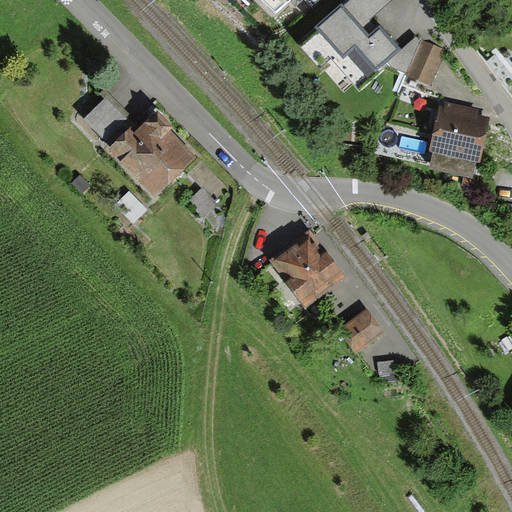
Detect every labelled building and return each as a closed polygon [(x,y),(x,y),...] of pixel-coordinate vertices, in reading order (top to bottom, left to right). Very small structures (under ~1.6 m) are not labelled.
[(351,0),(297,43),(315,65),(328,55),(355,90),(377,72),(373,66),(393,51),(367,18),(391,0),(351,0)] [(409,74),(428,81),(441,46),(423,39),(409,74)] [(84,115),(147,189),(187,154),(154,116),(132,134),(102,99),(84,115)] [(428,162),(468,173),(482,119),(442,109),(428,162)] [(311,228),(276,254),(309,297),(344,270),(311,228)] [(384,333),(363,307),(338,326),(359,352),(384,333)]
